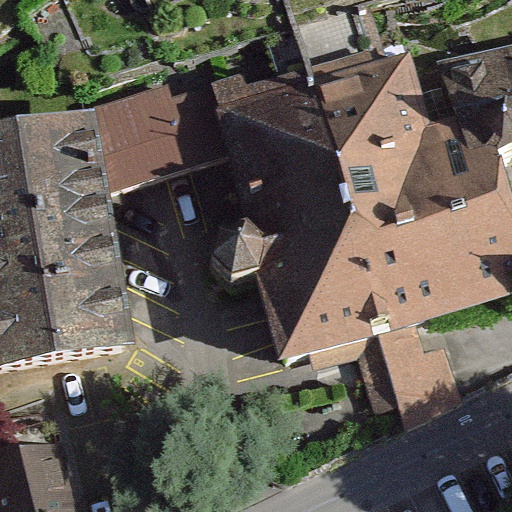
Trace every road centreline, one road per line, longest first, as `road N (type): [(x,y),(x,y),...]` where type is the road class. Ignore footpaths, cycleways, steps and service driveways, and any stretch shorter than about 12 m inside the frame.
road 1 (unknown): [(178,232),(224,511)]
road 2 (residential): [(511,415),(310,511)]
